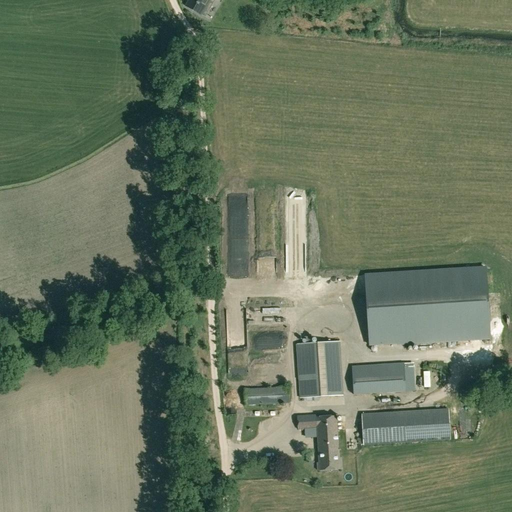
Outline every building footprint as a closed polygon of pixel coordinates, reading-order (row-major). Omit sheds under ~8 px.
[(201,15),(206,18),(208,17),(211,13),(210,11),(205,8),(209,0),(190,0),(186,7),(201,15)] [(486,269),(364,277),(369,347),(490,339),(486,269)] [(275,330),(291,329),(290,309),(274,310),(275,330)] [(298,343),(301,398),(344,395),(341,341),(298,343)] [(353,366),(355,394),(405,391),(405,392),(415,392),(413,364),(406,364),(405,363),(353,366)] [(228,369),(229,391),(243,391),(242,373),(261,373),(261,368),(228,369)] [(256,386),(256,377),(246,377),(246,386),(256,386)] [(279,405),(289,404),(288,388),(245,389),(245,406),(266,405),(266,409),(279,408),(281,408),(281,405),(279,406),(279,405)] [(364,414),(366,445),(451,440),(449,409),(364,414)] [(340,470),(337,416),(316,417),(316,415),(298,416),(299,430),(317,429),(320,463),(317,464),(318,471),(340,470)]
